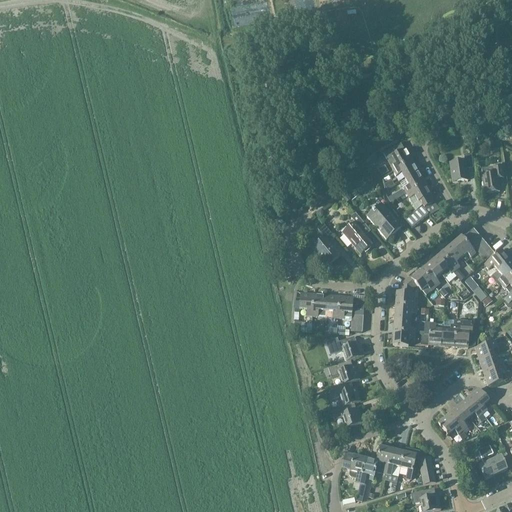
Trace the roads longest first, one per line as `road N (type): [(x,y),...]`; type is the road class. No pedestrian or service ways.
road 1 (residential): [(377,289),(300,275),(289,230),(306,216)]
road 2 (residential): [(335,511),(343,446),(413,417)]
road 3 (residential): [(413,417),(378,368),(377,289)]
